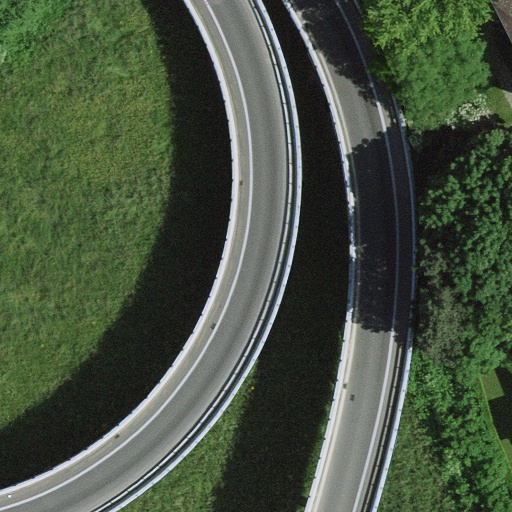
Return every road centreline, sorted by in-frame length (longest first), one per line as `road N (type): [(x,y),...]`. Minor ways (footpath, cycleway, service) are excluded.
road 1 (trunk): [(222,0),(250,66),(265,146),(264,219),(250,286),(218,357),(176,414),(119,466),(36,511)]
road 2 (trunk): [(333,511),(367,379),(379,244),(362,117),(314,0)]
